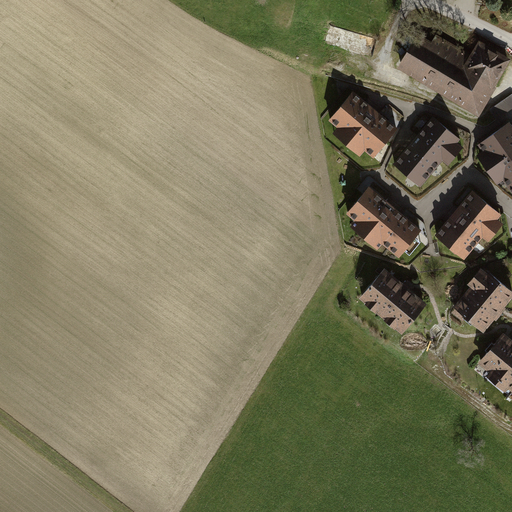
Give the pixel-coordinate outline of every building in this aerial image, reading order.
[(417,39),(401,65),(477,111),(508,60),(480,43),(472,57),(437,37),(431,47),(417,39)] [(356,95),(334,119),(374,155),(396,131),(356,95)] [(392,166),(419,189),(460,142),(432,118),(392,166)] [(511,127),(510,125),(480,146),(511,189),(511,127)] [(371,188),(352,212),(402,253),(421,229),(371,188)] [(435,237),(463,261),(504,213),(476,189),(435,237)] [(383,270),(362,296),(403,330),(424,305),(383,270)] [(511,291),(487,271),(457,307),(482,328),(511,292),(511,291)] [(511,343),(502,335),(480,360),(511,386),(511,343)]
